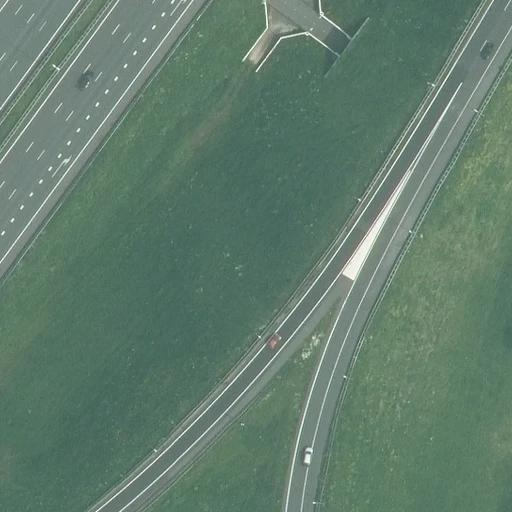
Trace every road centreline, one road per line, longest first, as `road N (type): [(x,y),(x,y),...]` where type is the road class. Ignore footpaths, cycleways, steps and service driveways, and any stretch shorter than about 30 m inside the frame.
road 1 (motorway): [(107,511),(272,348),(461,83)]
road 2 (motorway): [(293,511),(331,353),(461,83)]
road 3 (motorway): [(0,210),(154,0)]
